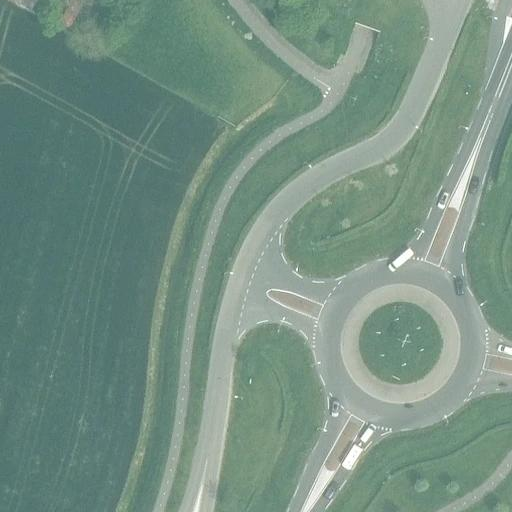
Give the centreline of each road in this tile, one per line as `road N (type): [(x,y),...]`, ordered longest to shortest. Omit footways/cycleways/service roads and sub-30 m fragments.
road 1 (tertiary): [(236,280),(250,246),(293,194),(405,122),(457,0)]
road 2 (primary): [(446,282),(491,108)]
road 3 (primary): [(491,108),(411,267)]
road 4 (unclassified): [(236,280),(210,430)]
road 5 (primary): [(345,396),(295,511)]
